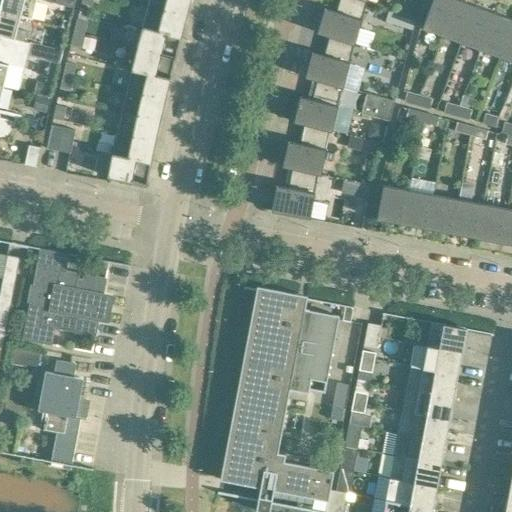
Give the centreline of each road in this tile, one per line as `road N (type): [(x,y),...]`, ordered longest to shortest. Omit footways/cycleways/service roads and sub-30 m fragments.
road 1 (residential): [(511,289),(228,236)]
road 2 (residential): [(172,226),(137,511)]
road 3 (residential): [(228,236),(290,0)]
road 4 (residential): [(228,0),(172,226)]
road 5 (residential): [(511,289),(470,511)]
road 6 (residential): [(172,226),(0,193)]
